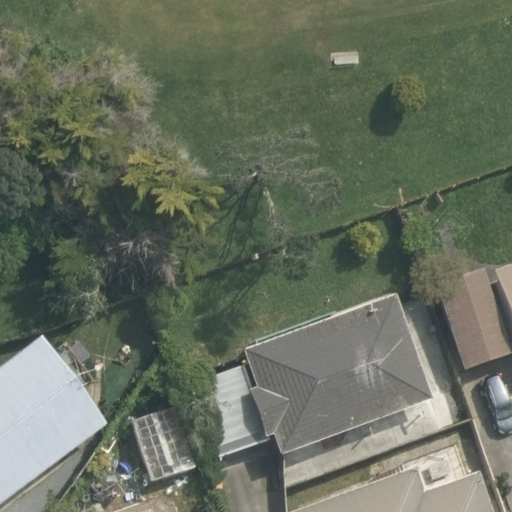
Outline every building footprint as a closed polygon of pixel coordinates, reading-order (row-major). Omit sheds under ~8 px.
[(511,268),(493,275),(511,329),(511,268)] [(463,372),(511,356),(482,274),(435,290),(463,372)] [(246,391),(242,393),(233,369),(182,388),(209,461),(260,443),(259,440),(263,438),(271,458),(422,401),(383,296),(231,353),(246,391)] [(0,507),(107,426),(40,339),(0,369),(0,507)] [(488,511),(476,477),(418,497),(411,475),(304,511),(488,511)]
